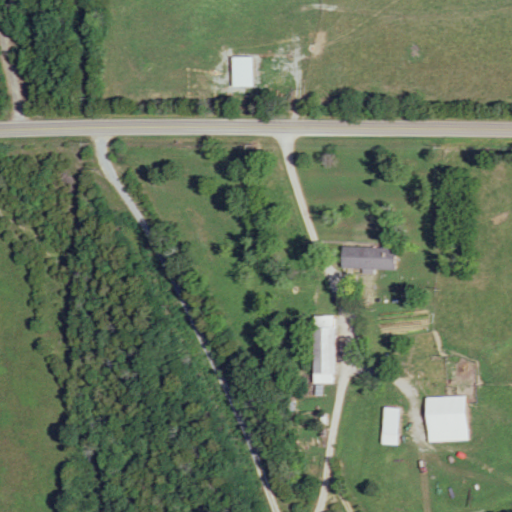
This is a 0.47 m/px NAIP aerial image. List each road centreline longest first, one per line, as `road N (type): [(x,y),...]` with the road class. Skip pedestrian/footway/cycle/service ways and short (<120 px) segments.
road 1 (residential): [(280,128),(365,249),(370,476),(343,503),(300,471),(257,406),(192,270),(192,249),(149,179),(102,126)]
road 2 (secondary): [(511,129),(0,129)]
road 3 (residential): [(29,128),(36,16),(45,0)]
